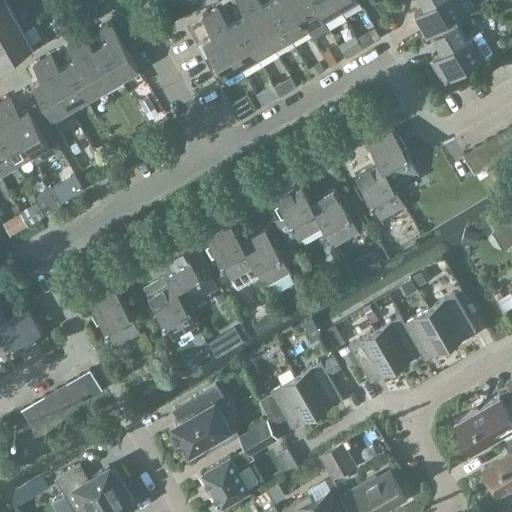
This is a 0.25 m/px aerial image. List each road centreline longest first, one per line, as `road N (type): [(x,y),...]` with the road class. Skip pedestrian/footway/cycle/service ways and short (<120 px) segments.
road 1 (residential): [(211,156),(382,59),(421,126),(444,129),(511,91)]
road 2 (residential): [(89,346),(37,255),(211,156)]
road 3 (residential): [(211,156),(122,0)]
